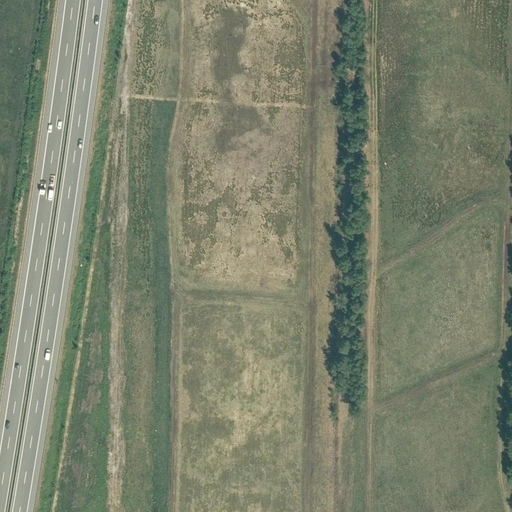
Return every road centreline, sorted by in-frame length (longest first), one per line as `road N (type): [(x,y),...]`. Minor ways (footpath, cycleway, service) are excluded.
road 1 (motorway): [(19,511),(95,0)]
road 2 (motorway): [(73,0),(0,492)]
